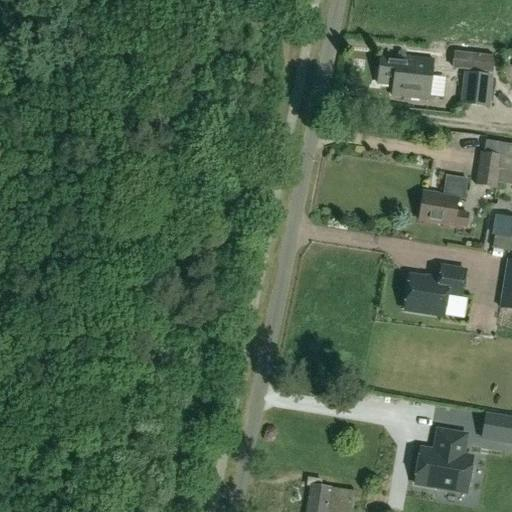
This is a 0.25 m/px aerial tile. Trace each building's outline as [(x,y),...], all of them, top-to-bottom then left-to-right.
[(414,58),(380,55),(377,85),(410,88),(414,58)] [(491,59),(452,56),(450,70),(490,74),(490,71),(491,69),(492,64),(491,62),(491,59)] [(482,154),(480,154),(475,186),(495,189),(498,170),(511,172),(511,143),(509,143),(509,145),(484,140),(482,154)] [(469,160),(471,149),(449,145),(447,156),(469,160)] [(449,181),(465,181),(466,160),(450,159),(449,181)] [(464,229),(467,215),(455,213),(457,200),(423,194),(418,222),(452,227),(464,229)] [(511,218),(494,216),(490,235),(511,239),(511,218)] [(511,261),(507,261),(499,309),(511,310),(511,261)] [(401,312),(444,318),(447,296),(463,298),(467,270),(437,266),(435,278),(407,274),(401,312)] [(395,477),(409,423),(371,413),(366,430),(372,432),(362,468),(395,477)] [(471,465),(471,461),(472,459),(470,459),(462,457),(465,437),(438,432),(435,447),(437,447),(436,453),(420,451),(415,485),(466,494),(471,465)] [(349,511),(351,479),(310,478),(308,511),(349,511)]
